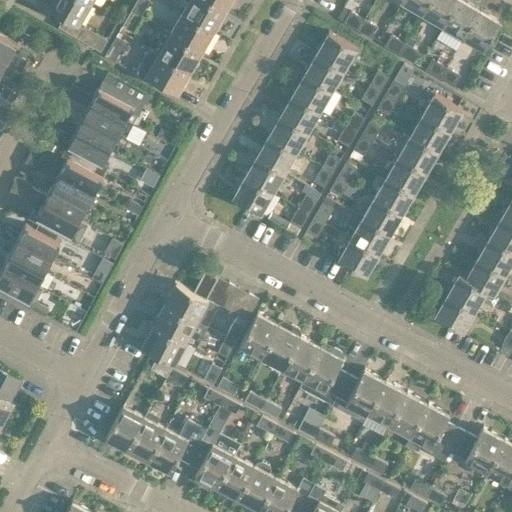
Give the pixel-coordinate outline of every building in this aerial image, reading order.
[(53,0),(49,8),(65,16),(59,26),(78,37),(83,27),(78,24),(90,2),(87,0),(53,0)] [(137,0),(131,11),(140,16),(149,0),(148,0),(137,0)] [(226,10),(209,0),(186,0),(188,1),(182,12),(214,30),(226,10)] [(209,0),(226,10),(231,0),(209,0)] [(402,0),(402,1),(423,13),(430,0),(402,0)] [(430,0),(423,13),(443,24),(457,0),(430,0)] [(467,0),(457,0),(443,24),(464,36),(480,7),(467,0)] [(480,7),(464,36),(485,48),(502,20),(480,7)] [(140,16),(131,11),(122,26),(131,31),(140,16)] [(358,30),(364,19),(350,11),(344,21),(358,30)] [(203,51),(214,30),(182,12),(170,32),(203,51)] [(364,19),(358,30),(372,38),(378,27),(364,19)] [(0,52),(16,61),(18,57),(11,53),(16,43),(11,41),(17,29),(3,21),(0,27),(0,26),(0,52)] [(84,27),(83,27),(78,37),(101,51),(107,40),(84,27)] [(328,31),(316,52),(345,69),(357,48),(328,31)] [(170,32),(158,54),(190,72),(203,51),(170,32)] [(399,54),(406,43),(391,34),(384,45),(399,54)] [(29,35),(25,42),(30,45),(33,46),(37,39),(33,37),(29,35)] [(125,42),(116,36),(107,52),(117,57),(125,42)] [(406,43),(399,54),(413,62),(420,51),(406,43)] [(145,74),(178,93),(190,72),(158,54),(148,48),(134,73),(142,78),(145,74)] [(0,52),(0,70),(1,71),(6,62),(21,71),(26,61),(18,57),(16,61),(0,52)] [(316,52),(304,72),(333,89),(345,69),(316,52)] [(440,78),(446,67),(432,58),(426,69),(440,78)] [(446,67),(440,78),(453,86),(460,75),(446,67)] [(0,73),(1,71),(0,70),(0,88),(1,89),(0,91),(0,95),(6,99),(9,94),(9,93),(12,88),(0,81),(0,73)] [(369,83),(380,89),(388,76),(377,70),(369,83)] [(86,91),(83,96),(126,119),(132,123),(143,102),(146,104),(151,95),(106,72),(102,80),(98,87),(93,95),(86,91)] [(293,93),(321,109),(333,89),(304,72),(293,93)] [(386,92),(397,99),(404,85),(394,79),(386,92)] [(380,89),(369,83),(361,98),(372,104),(380,89)] [(71,84),(66,94),(72,98),(87,106),(82,115),(118,134),(125,137),(132,123),(126,119),(83,96),(86,91),(78,87),(71,84)] [(397,99),(386,92),(377,107),(388,113),(397,99)] [(434,92),(422,113),(450,130),(462,109),(434,92)] [(9,94),(6,99),(12,102),(15,96),(9,93),(9,94)] [(293,93),(281,113),(309,130),(321,109),(293,93)] [(346,124),(357,130),(364,117),(353,111),(346,124)] [(56,112),(53,117),(60,120),(57,127),(65,131),(68,125),(111,148),(118,134),(82,115),(78,123),(63,115),(56,112)] [(309,130),(281,113),(269,134),(297,151),(309,130)] [(450,130),(422,113),(410,134),(438,151),(450,130)] [(53,117),(50,123),(57,127),(60,120),(53,117)] [(362,133),(373,139),(380,126),(370,120),(362,133)] [(141,143),(147,129),(133,124),(128,137),(141,143)] [(357,130),(346,124),(337,139),(348,145),(357,130)] [(67,144),(64,149),(74,154),(105,171),(108,164),(103,162),(111,148),(68,125),(65,131),(72,135),(67,144)] [(160,127),(156,135),(164,139),(167,133),(168,131),(160,127)] [(167,133),(164,139),(175,145),(178,139),(167,133)] [(373,139),(362,133),(354,147),(364,153),(373,139)] [(269,134),(257,154),(285,171),(297,151),(269,134)] [(410,134),(398,154),(426,171),(438,151),(410,134)] [(46,159),(43,165),(94,192),(102,177),(105,171),(74,154),(64,149),(61,155),(66,158),(61,167),(46,159)] [(321,165),(333,172),(341,158),(329,152),(321,165)] [(257,154),(245,175),(273,192),(285,171),(257,154)] [(398,154),(386,175),(414,192),(426,171),(398,154)] [(338,174),(349,181),(357,168),(346,161),(338,174)] [(43,165),(40,170),(55,178),(51,186),(86,205),(94,192),(43,165)] [(333,172),(321,165),(313,180),(324,187),(333,172)] [(9,193),(19,197),(28,178),(18,173),(9,193)] [(349,181),(338,174),(329,190),(341,197),(349,181)] [(232,197),(261,213),(273,192),(245,175),(232,197)] [(386,175),(374,196),(402,212),(414,192),(386,175)] [(31,187),(28,192),(79,219),(86,205),(51,186),(46,195),(31,187)] [(28,192),(25,197),(40,206),(36,214),(30,212),(27,218),(38,224),(58,235),(58,234),(72,242),(77,244),(88,224),(79,219),(28,192)] [(298,207),(309,213),(317,199),(306,193),(298,207)] [(362,216),(390,233),(402,212),(374,196),(362,216)] [(511,196),(501,215),(511,221),(511,196)] [(128,198),(124,206),(138,213),(142,205),(128,198)] [(314,216),(325,222),(332,209),(322,203),(314,216)] [(309,213),(298,207),(289,221),(300,228),(309,213)] [(271,212),(267,217),(278,224),(283,226),(286,221),(271,212)] [(511,221),(501,215),(489,236),(511,248),(511,221)] [(314,216),(306,231),(316,237),(325,222),(314,216)] [(362,216),(350,237),(378,253),(390,233),(362,216)] [(19,232),(12,228),(10,233),(53,256),(60,242),(55,240),(58,235),(38,224),(35,229),(24,223),(19,232)] [(9,252),(45,271),(53,256),(10,233),(12,228),(5,224),(0,234),(0,235),(14,243),(9,252)] [(511,248),(489,236),(477,256),(505,272),(511,261),(511,248)] [(337,259),(366,275),(378,253),(350,237),(337,259)] [(45,271),(9,252),(5,260),(0,257),(0,265),(38,285),(45,271)] [(465,277),(487,289),(493,293),(505,272),(477,256),(465,277)] [(0,290),(32,308),(44,314),(48,307),(35,300),(42,287),(38,285),(0,265),(0,290)] [(195,291),(208,297),(219,276),(206,269),(195,291)] [(487,289),(465,277),(458,273),(446,293),(475,310),(487,289)] [(208,297),(208,298),(218,303),(229,281),(219,276),(208,297)] [(165,303),(196,320),(208,298),(208,297),(195,291),(177,281),(165,303)] [(229,281),(218,303),(228,308),(239,286),(229,281)] [(238,313),(249,292),(239,286),(228,308),(238,313)] [(249,292),(238,313),(247,318),(258,297),(249,292)] [(446,293),(433,314),(462,331),(475,310),(446,293)] [(196,320),(165,303),(154,324),(186,340),(196,346),(207,325),(196,320)] [(279,324),(257,313),(240,345),(262,356),(279,324)] [(226,335),(235,340),(244,325),(234,320),(226,335)] [(173,363),(186,340),(154,324),(150,321),(138,344),(173,363)] [(262,356),(260,359),(281,371),(282,367),(299,335),(300,335),(301,334),(299,329),(292,325),(287,326),(286,328),(279,324),(262,356)] [(511,331),(510,330),(502,344),(511,350),(511,331)] [(235,340),(226,335),(217,351),(227,356),(235,340)] [(299,335),(282,367),(304,378),(321,346),(300,335),(299,335)] [(321,346),(304,378),(299,387),(332,404),(348,373),(338,368),(343,358),(340,356),(341,355),(340,351),(333,347),(329,348),(328,350),(321,346)] [(151,368),(166,377),(171,367),(155,359),(151,368)] [(211,363),(203,379),(213,384),(221,369),(211,363)] [(182,385),(187,376),(171,367),(166,377),(182,385)] [(0,368),(0,381),(11,387),(14,388),(19,379),(22,381),(23,381),(0,368)] [(348,373),(332,404),(364,421),(368,413),(385,381),(364,369),(359,379),(348,373)] [(223,376),(220,381),(217,386),(233,394),(238,385),(223,376)] [(0,422),(2,424),(13,402),(8,400),(14,388),(11,387),(0,381),(0,422)] [(406,391),(385,381),(368,413),(389,424),(406,391)] [(218,404),(223,395),(208,387),(203,396),(218,404)] [(260,409),(266,399),(249,390),(244,400),(260,409)] [(428,403),(406,391),(389,424),(410,435),(428,403)] [(223,395),(218,404),(235,413),(240,404),(223,395)] [(266,399),(260,409),(276,417),(281,407),(266,399)] [(106,436),(105,438),(106,438),(106,439),(108,442),(111,444),(115,446),(118,445),(119,445),(120,444),(127,447),(127,448),(145,415),(123,403),(106,436)] [(432,447),(435,443),(446,448),(457,426),(447,420),(450,415),(428,403),(410,435),(405,444),(417,450),(421,441),(432,447)] [(127,447),(126,449),(127,450),(129,453),(132,455),(136,457),(139,457),(140,456),(140,457),(141,455),(148,459),(149,459),(166,426),(157,421),(160,416),(148,410),(145,415),(127,448),(127,447)] [(272,433),(277,423),(261,415),(256,424),(272,433)] [(148,459),(147,460),(148,461),(150,464),(153,466),(157,467),(161,468),(161,467),(162,468),(162,466),(169,470),(169,471),(169,472),(180,452),(190,458),(206,428),(187,418),(179,433),(166,426),(149,459),(148,459)] [(314,437),(319,427),(303,418),(297,428),(314,437)] [(277,423),(272,433),(287,441),(292,431),(277,423)] [(190,458),(188,462),(198,468),(195,474),(217,485),(233,453),(235,454),(241,442),(219,431),(208,425),(206,428),(190,458)] [(457,426),(446,448),(455,454),(467,431),(457,426)] [(483,426),(478,437),(467,431),(455,454),(466,459),(465,460),(473,464),(472,467),(473,471),(482,476),(485,474),(487,471),(505,437),(483,426)] [(319,427),(314,437),(329,445),(335,435),(319,427)] [(487,471),(508,482),(511,474),(511,440),(505,437),(487,471)] [(325,461),(330,451),(315,443),(310,453),(325,461)] [(367,465),(372,455),(356,447),(350,456),(367,465)] [(330,451),(325,461),(341,469),(346,460),(330,451)] [(217,485),(238,496),(255,464),(235,454),(233,453),(217,485)] [(372,455),(367,465),(382,473),(388,463),(372,455)] [(259,507),(276,476),(268,471),(269,469),(268,464),(261,460),(256,462),(255,464),(238,496),(259,507)] [(378,489),(383,479),(368,471),(363,481),(378,489)] [(284,511),(286,509),(292,511),(297,511),(313,483),(302,477),(297,487),(276,476),(259,507),(258,509),(259,511),(284,511)] [(425,496),(430,486),(414,478),(409,487),(425,496)] [(383,479),(378,489),(395,497),(400,488),(383,479)] [(297,511),(339,511),(340,510),(343,505),(321,494),(324,488),(313,483),(297,511)] [(430,486),(425,496),(441,504),(446,495),(430,486)] [(406,503),(421,511),(427,502),(411,494),(406,503)] [(92,511),(93,511),(71,499),(64,511),(92,511)]
